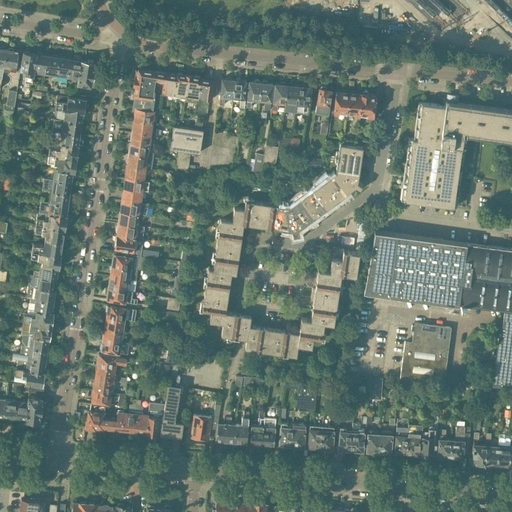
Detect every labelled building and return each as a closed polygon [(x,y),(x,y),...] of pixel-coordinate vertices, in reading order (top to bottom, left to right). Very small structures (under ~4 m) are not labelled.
[(364,25),(363,32),(377,34),(378,26),(364,25)] [(8,48),(7,47),(4,65),(11,66),(10,68),(16,69),(19,49),(14,48),(13,46),(9,46),(8,47),(8,48)] [(26,49),(24,50),(23,50),(21,68),(26,69),(24,79),(32,80),(34,70),(35,70),(37,53),(37,52),(30,51),(29,50),(26,49)] [(35,70),(45,71),(48,54),(43,54),(42,52),(39,52),(37,53),(35,70)] [(52,55),(48,54),(45,71),(56,73),(59,56),(57,54),(54,54),(52,55)] [(67,83),(68,75),(70,58),(66,57),(65,56),(61,55),(60,56),(59,56),(56,73),(55,81),(67,83)] [(75,58),(70,58),(68,75),(78,77),(81,59),(80,58),(77,57),(75,58)] [(81,59),(78,77),(78,82),(91,84),(92,78),(94,78),(95,68),(94,68),(95,61),(94,60),(93,59),(89,58),(88,60),(81,59)] [(135,69),(133,84),(135,84),(134,94),(134,95),(151,96),(153,86),(154,79),(155,71),(147,69),(148,67),(140,65),(140,68),(138,67),(138,69),(135,69)] [(154,79),(153,86),(162,87),(162,92),(173,94),(176,74),(155,71),(154,79)] [(176,74),(173,94),(185,96),(187,96),(190,74),(183,74),(182,73),(178,72),(177,73),(176,73),(176,74)] [(185,96),(184,100),(196,102),(197,98),(197,95),(200,77),(201,76),(199,75),(196,74),(195,75),(190,74),(187,96),(185,96)] [(197,95),(197,98),(209,99),(212,79),(213,76),(205,75),(205,78),(200,77),(197,95)] [(227,78),(222,77),(219,103),(224,104),(225,98),(226,98),(226,95),(232,96),(234,78),(233,78),(232,76),(229,76),(227,77),(227,78)] [(235,78),(234,78),(232,96),(239,97),(239,100),(240,100),(240,105),(244,106),(247,79),(241,79),(241,78),(240,77),(237,77),(235,78)] [(253,101),(253,98),(259,99),(261,81),(260,81),(260,80),(259,79),(255,78),(254,80),(249,80),(246,106),(251,107),(251,101),(253,101)] [(273,82),(268,81),(266,79),(263,79),(262,80),(262,81),(261,81),(259,99),(265,100),(265,108),(270,108),(273,82)] [(273,101),(272,109),(277,110),(277,104),(279,105),(279,101),(285,102),(287,84),(286,84),(286,83),(285,81),(282,81),(280,82),(280,83),(275,82),(273,101)] [(285,102),(284,110),(296,111),(297,103),(298,85),(294,84),(293,82),(289,82),(288,83),(288,84),(287,84),(285,102)] [(297,103),(296,111),(308,113),(309,104),(311,86),(306,86),(306,85),(305,83),(301,83),(300,84),(300,85),(298,85),(297,103)] [(316,111),(328,113),(331,89),(329,89),(329,88),(328,87),(326,85),(322,84),(320,86),(320,87),(319,87),(316,111)] [(5,114),(13,116),(17,90),(9,89),(5,114)] [(339,110),(347,111),(349,90),(341,89),(341,91),(335,90),(333,113),(339,113),(339,110)] [(361,92),(361,93),(359,115),(360,115),(360,112),(367,113),(366,120),(373,120),(376,94),(369,93),(368,93),(368,92),(365,89),(362,92),(361,92)] [(359,115),(361,93),(355,92),(356,91),(349,90),(347,111),(354,112),(354,114),(359,115)] [(411,137),(403,197),(426,200),(427,198),(430,199),(430,200),(453,204),(461,144),(463,128),(511,134),(511,108),(473,103),(457,101),(458,95),(458,94),(447,92),(446,94),(446,100),(445,102),(445,104),(419,101),(414,136),(412,136),(411,137)] [(57,98),(55,107),(65,108),(83,111),(84,111),(85,104),(87,103),(87,99),(86,98),(86,97),(68,94),(57,93),(57,98)] [(134,95),(133,104),(145,106),(153,107),(154,97),(151,96),(134,95)] [(133,113),(133,117),(134,118),(134,119),(152,121),(153,111),(155,111),(155,112),(159,113),(159,108),(153,107),(145,106),(145,108),(136,107),(135,113),(133,113)] [(65,108),(64,118),(82,121),(83,117),(84,116),(85,112),(83,111),(65,108)] [(54,117),(52,129),(62,130),(80,133),(81,127),(83,126),(83,122),(82,121),(64,118),(54,117)] [(132,120),(132,124),(133,125),(132,130),(150,133),(155,134),(160,134),(161,129),(157,129),(157,127),(151,126),(152,121),(134,119),(134,120),(132,120)] [(170,148),(178,149),(175,167),(188,169),(191,151),(200,152),(203,129),(173,125),(170,148)] [(62,130),(60,142),(79,145),(79,144),(79,143),(80,143),(81,139),(79,138),(80,133),(62,130)] [(130,136),(130,140),(131,141),(131,142),(148,144),(153,145),(155,134),(150,133),(132,130),(131,136),(130,136)] [(280,137),(278,147),(278,149),(290,150),(292,138),(280,137)] [(49,145),(48,152),(59,154),(77,157),(78,151),(80,151),(80,147),(79,146),(79,145),(60,142),(53,141),(52,145),(49,145)] [(129,143),(129,147),(130,148),(129,153),(146,156),(153,157),(154,152),(152,150),(153,145),(148,144),(131,142),(130,142),(129,143)] [(359,171),(360,167),(361,160),(360,160),(360,157),(361,157),(363,146),(340,142),(336,167),(359,171)] [(266,144),(264,154),(264,161),(276,163),(278,149),(278,147),(266,144)] [(297,153),(298,145),(291,145),(290,152),(297,153)] [(48,152),(47,160),(58,162),(57,167),(75,169),(75,168),(77,168),(78,164),(76,163),(77,157),(59,154),(48,152)] [(127,159),(126,163),(127,164),(145,167),(151,168),(153,157),(146,156),(129,153),(128,158),(127,159)] [(264,161),(264,154),(256,153),(254,171),(261,172),(264,161)] [(321,167),(322,158),(307,156),(306,166),(321,167)] [(126,166),(125,169),(126,170),(125,176),(143,178),(145,167),(127,164),(127,165),(126,166)] [(55,166),(54,178),(73,181),(74,176),(75,176),(76,172),(74,171),(74,170),(75,170),(75,169),(57,167),(55,166)] [(358,181),(359,171),(336,167),(336,171),(333,174),(346,192),(355,186),(359,189),(363,184),(358,181)] [(338,198),(346,192),(333,174),(313,188),(326,207),(335,200),(334,199),(337,197),(338,198)] [(123,182),(123,186),(124,187),(124,188),(141,190),(148,191),(150,179),(143,178),(125,176),(125,182),(123,182)] [(44,177),(42,188),(52,190),(71,193),(71,192),(73,192),(73,188),(72,187),(73,181),(54,178),(44,177)] [(122,189),(122,193),(123,193),(122,199),(140,202),(141,190),(124,188),(122,189)] [(317,214),(326,207),(313,188),(293,203),(306,222),(315,216),(314,215),(317,213),(317,214)] [(52,190),(51,200),(70,203),(70,199),(72,198),(72,194),(71,193),(52,190)] [(41,198),(39,210),(49,211),(68,214),(70,213),(70,209),(69,208),(70,203),(51,200),(41,198)] [(120,205),(119,209),(120,210),(120,211),(138,213),(145,214),(147,203),(140,202),(122,199),(121,205),(120,205)] [(234,207),(232,220),(243,222),(243,221),(247,222),(247,223),(258,224),(261,202),(245,199),(244,208),(234,207)] [(272,226),(282,228),(285,205),(261,202),(258,224),(268,226),(269,225),(272,225),(272,226)] [(298,228),(304,223),(306,222),(293,203),(289,206),(285,205),(282,228),(292,229),(294,235),(299,233),(298,228)] [(38,209),(36,223),(47,225),(64,228),(65,228),(66,221),(68,220),(68,216),(67,215),(68,215),(68,214),(49,211),(39,210),(38,209)] [(197,211),(189,210),(188,219),(195,220),(197,211)] [(119,212),(118,216),(119,216),(119,222),(136,225),(138,213),(120,211),(119,212)] [(217,243),(240,247),(241,236),(240,236),(241,233),(242,233),(243,222),(232,220),(220,218),(217,243)] [(116,228),(116,232),(117,233),(117,234),(134,236),(142,238),(144,226),(136,225),(119,222),(118,228),(116,228)] [(36,223),(35,230),(46,232),(45,237),(63,240),(64,239),(65,235),(63,234),(64,228),(47,225),(36,223)] [(511,247),(374,229),(363,290),(452,302),(451,305),(464,307),(464,303),(502,309),(500,323),(498,332),(495,332),(489,382),(511,383),(511,369),(511,370),(511,368),(511,247)] [(115,248),(114,252),(132,255),(134,255),(134,254),(141,255),(142,248),(143,238),(142,238),(134,236),(117,234),(116,234),(116,235),(115,236),(114,240),(115,241),(114,248),(115,248)] [(32,241),(31,249),(42,250),(61,253),(62,246),(63,246),(64,242),(62,241),(63,240),(45,237),(44,237),(44,243),(32,241)] [(238,257),(240,247),(217,243),(213,268),(208,267),(208,268),(231,272),(236,272),(237,261),(237,257),(238,257)] [(332,256),(335,257),(342,257),(343,248),(334,246),(332,256)] [(142,248),(141,255),(145,255),(152,256),(153,249),(142,248)] [(332,256),(330,270),(341,271),(345,271),(345,272),(356,274),(359,251),(348,250),(348,251),(345,250),(345,249),(344,249),(344,248),(343,248),(342,257),(335,257),(332,256)] [(31,249),(30,257),(41,258),(41,263),(58,266),(59,266),(61,265),(62,261),(60,260),(61,253),(42,250),(31,249)] [(112,257),(111,264),(112,264),(130,267),(138,268),(143,269),(145,255),(141,255),(134,254),(134,255),(132,255),(114,252),(113,257),(112,257)] [(34,269),(33,274),(39,275),(57,278),(58,272),(59,272),(60,268),(58,267),(58,266),(41,263),(40,270),(34,269)] [(111,264),(110,270),(111,270),(110,275),(128,278),(136,280),(138,268),(130,267),(112,264),(111,264)] [(229,282),(230,281),(231,272),(208,268),(204,293),(227,297),(229,286),(228,286),(229,282)] [(312,293),(337,297),(341,271),(330,270),(319,268),(317,279),(318,279),(318,283),(316,283),(316,288),(313,287),(312,293)] [(29,273),(28,284),(55,288),(57,287),(57,283),(56,282),(57,278),(39,275),(33,274),(29,273)] [(109,279),(108,285),(109,285),(127,289),(133,290),(134,290),(136,280),(128,278),(110,275),(110,279),(109,279)] [(28,284),(27,292),(28,294),(28,296),(30,296),(35,297),(53,300),(54,294),(56,294),(56,290),(55,289),(55,288),(28,284)] [(108,285),(107,292),(108,292),(107,297),(125,300),(137,301),(137,297),(132,296),(133,290),(127,289),(109,285),(108,285)] [(172,286),(171,295),(181,296),(182,288),(172,286)] [(226,307),(227,297),(204,293),(202,308),(211,309),(210,320),(223,322),(225,311),(224,311),(225,307),(226,307)] [(310,318),(301,317),(301,318),(324,321),(333,323),(337,297),(312,293),(311,299),(313,299),(313,304),(314,304),(313,308),(312,308),(310,318)] [(29,301),(28,308),(34,308),(52,311),(52,310),(53,310),(54,306),(53,305),(53,300),(35,297),(30,296),(29,301)] [(168,297),(166,308),(178,310),(180,299),(168,297)] [(106,311),(106,315),(124,318),(130,319),(134,319),(136,307),(107,303),(107,304),(106,304),(105,309),(106,309),(105,311),(106,311)] [(24,312),(23,319),(34,321),(52,324),(53,317),(54,317),(55,313),(53,312),(54,311),(52,311),(34,308),(28,308),(28,307),(27,312),(24,312)] [(167,310),(166,318),(177,319),(178,312),(167,310)] [(244,314),(240,313),(239,313),(239,314),(235,313),(236,312),(225,311),(223,322),(221,334),(237,336),(241,336),(246,337),(245,347),(270,351),(274,328),(263,326),(263,327),(259,327),(260,326),(249,324),(250,314),(244,314)] [(103,325),(122,328),(124,318),(106,315),(105,319),(104,319),(103,325)] [(322,336),(324,321),(301,318),(299,328),(301,328),(300,332),(298,343),(312,345),(313,335),(322,336)] [(22,327),(21,332),(22,332),(31,334),(49,337),(50,337),(50,336),(51,336),(52,332),(51,331),(52,324),(34,321),(23,319),(22,327)] [(406,340),(401,376),(444,379),(451,326),(415,321),(415,324),(412,324),(411,329),(414,329),(412,341),(406,340)] [(121,340),(122,328),(103,325),(102,332),(103,332),(102,337),(121,340)] [(285,329),(274,328),(270,351),(296,355),(298,343),(300,332),(288,330),(288,331),(285,330),(285,329)] [(22,332),(21,343),(22,343),(47,347),(48,343),(50,342),(50,338),(49,337),(31,334),(22,332)] [(129,341),(121,340),(102,337),(102,340),(101,340),(101,342),(100,341),(99,347),(100,347),(100,348),(127,352),(129,341)] [(168,337),(166,348),(174,349),(176,338),(168,337)] [(14,352),(13,354),(46,359),(47,353),(48,353),(49,349),(47,348),(47,347),(22,343),(21,353),(14,352)] [(97,357),(96,363),(114,366),(114,361),(126,362),(127,356),(99,352),(98,357),(97,357)] [(13,354),(13,357),(17,358),(16,366),(26,367),(44,370),(46,369),(46,365),(45,364),(46,359),(13,354)] [(147,359),(145,371),(153,372),(155,360),(147,359)] [(116,372),(113,372),(114,366),(96,363),(95,370),(96,370),(95,376),(115,379),(116,372)] [(169,372),(170,364),(163,363),(162,370),(169,372)] [(15,374),(14,380),(18,380),(24,381),(25,381),(43,384),(43,383),(44,382),(45,379),(43,377),(45,370),(44,370),(26,367),(16,366),(15,374)] [(243,375),(241,375),(236,374),(234,384),(241,385),(243,375)] [(243,375),(242,385),(253,386),(254,376),(243,375)] [(114,386),(115,379),(95,376),(94,382),(93,381),(92,388),(110,391),(111,385),(114,386)] [(382,377),(370,376),(369,397),(381,398),(382,377)] [(300,379),(296,406),(315,407),(318,380),(300,379)] [(160,430),(160,433),(170,434),(181,435),(183,421),(175,420),(176,410),(177,410),(180,391),(179,390),(180,384),(168,382),(165,403),(163,414),(160,430)] [(45,387),(29,384),(28,391),(44,393),(45,387)] [(91,394),(92,395),(91,400),(111,403),(112,397),(109,396),(110,391),(92,388),(91,394)] [(25,419),(31,420),(32,421),(36,422),(38,420),(39,421),(40,413),(41,413),(42,403),(41,403),(42,396),(28,395),(27,400),(25,419)] [(5,398),(3,416),(4,416),(5,418),(9,418),(11,417),(14,417),(16,399),(5,398)] [(16,399),(14,417),(18,418),(19,419),(23,420),(24,419),(25,419),(27,400),(16,399)] [(146,431),(146,432),(147,432),(146,433),(153,433),(153,432),(158,433),(158,429),(160,430),(163,414),(165,403),(149,401),(148,413),(146,431)] [(116,428),(121,428),(122,410),(117,410),(116,417),(109,417),(109,412),(103,412),(104,411),(104,404),(90,402),(89,409),(88,409),(87,425),(88,427),(89,427),(88,428),(94,429),(94,428),(95,428),(95,427),(102,427),(103,427),(103,426),(110,427),(110,428),(116,429),(116,428)] [(194,413),(190,436),(208,438),(210,428),(217,429),(218,421),(218,419),(221,403),(215,402),(214,415),(194,413)] [(217,429),(215,438),(216,438),(216,439),(218,439),(221,439),(222,439),(228,440),(228,441),(232,442),(233,440),(234,440),(236,422),(231,422),(231,420),(232,415),(230,415),(231,408),(229,408),(225,408),(224,420),(221,419),(218,419),(218,421),(217,429)] [(339,420),(341,409),(334,408),(332,419),(339,420)] [(127,429),(132,429),(134,410),(129,409),(128,411),(122,410),(121,428),(121,429),(127,430),(127,429)] [(236,422),(234,440),(235,440),(236,442),(240,442),(241,441),(241,440),(247,441),(248,424),(249,410),(244,409),(243,416),(242,415),(241,423),(236,422)] [(146,432),(146,431),(148,413),(142,413),(142,410),(134,410),(132,429),(139,430),(139,431),(146,432)] [(250,441),(251,443),(255,443),(256,442),(262,442),(263,424),(264,416),(264,410),(259,410),(258,424),(251,423),(250,441)] [(422,436),(420,454),(433,455),(433,448),(436,448),(436,436),(438,422),(438,414),(432,414),(431,427),(428,427),(428,430),(422,430),(422,435),(422,436)] [(262,442),(267,443),(268,444),(271,445),(273,443),(274,443),(276,416),(264,416),(263,424),(262,442)] [(281,421),(279,444),(284,444),(286,446),(289,446),(291,444),(293,425),(287,425),(287,422),(281,421)] [(293,425),(291,444),(292,444),(293,446),(296,447),(298,445),(303,445),(305,423),(299,423),(293,422),(293,425)] [(408,435),(407,453),(408,455),(412,455),(414,454),(418,454),(419,436),(422,436),(422,435),(422,430),(423,424),(409,423),(409,426),(408,435)] [(319,447),(320,447),(322,425),(310,424),(308,446),(313,446),(314,448),(317,448),(319,447)] [(454,439),(451,439),(450,456),(450,457),(452,459),(455,459),(457,457),(462,457),(463,451),(468,452),(470,425),(456,424),(454,439)] [(322,425),(320,447),(322,449),(325,449),(327,447),(332,447),(334,426),(322,425)] [(395,434),(394,452),(399,453),(400,454),(404,455),(406,453),(407,453),(408,435),(409,426),(396,425),(396,431),(395,434)] [(340,426),(338,448),(343,448),(344,448),(345,450),(348,450),(350,449),(351,449),(352,430),(346,429),(346,427),(340,426)] [(352,430),(351,449),(353,451),(356,451),(358,449),(363,450),(364,428),(352,427),(352,430)] [(368,429),(367,450),(371,450),(373,452),(376,452),(378,451),(380,432),(374,432),(374,429),(368,429)] [(450,456),(451,439),(445,439),(446,429),(439,429),(437,455),(442,456),(442,457),(444,458),(447,459),(449,457),(449,456),(450,456)] [(380,432),(378,451),(379,451),(380,453),(384,453),(386,451),(391,452),(392,430),(386,430),(386,432),(380,432)] [(481,464),(482,462),(484,444),(473,443),(472,461),(478,461),(481,464)] [(496,464),(497,445),(484,444),(482,462),(490,462),(490,464),(496,464)] [(502,463),(508,464),(510,446),(497,445),(496,464),(502,465),(502,463)] [(20,507),(45,510),(45,507),(42,507),(43,500),(21,498),(20,507)] [(227,511),(228,499),(216,498),(215,507),(212,507),(212,511),(227,511)] [(240,511),(241,498),(234,498),(234,499),(228,499),(227,511),(240,511)] [(253,511),(254,501),(247,500),(247,499),(241,498),(240,511),(253,511)] [(254,501),(253,511),(272,511),(272,510),(266,510),(267,502),(262,502),(262,500),(254,499),(254,501)] [(86,511),(87,501),(86,501),(81,500),(80,501),(79,501),(73,501),(72,511),(86,511)] [(101,511),(102,503),(96,503),(97,502),(95,502),(94,501),(89,501),(88,501),(87,501),(86,511),(101,511)] [(113,511),(114,504),(108,504),(108,503),(107,502),(103,502),(102,503),(101,511),(113,511)] [(57,504),(50,503),(49,511),(56,511),(57,504)] [(114,504),(113,511),(130,511),(131,504),(114,503),(114,504)] [(274,511),(286,511),(287,504),(275,503),(274,511)]
